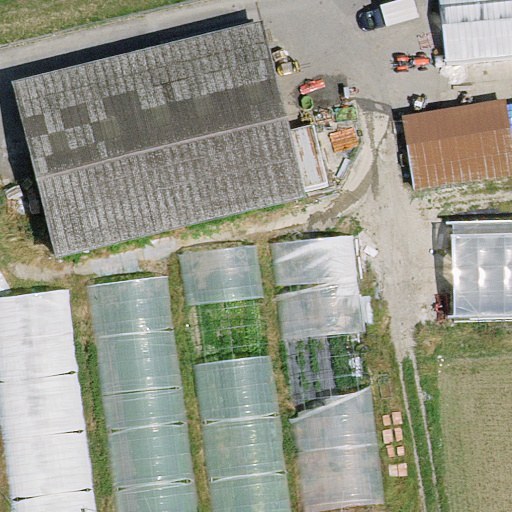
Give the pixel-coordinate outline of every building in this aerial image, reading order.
[(248,28),(0,86),(41,259),(288,201),(248,28)] [(417,182),(511,173),(511,98),(410,107),(417,182)] [(457,315),(511,314),(511,218),(456,219),(457,315)] [(377,503),(354,232),(285,237),(298,391),(304,391),(314,508),(377,503)] [(196,302),(260,289),(250,240),(186,253),(196,302)] [(103,282),(113,329),(170,318),(160,270),(103,282)]
